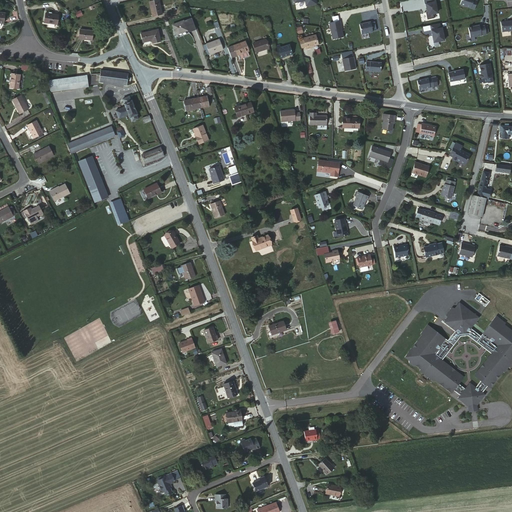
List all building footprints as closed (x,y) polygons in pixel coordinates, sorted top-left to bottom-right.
[(158,0),(148,3),(152,18),(162,15),(158,0)] [(473,0),(461,0),(460,5),(475,10),(477,1),(474,0),(473,0)] [(438,12),(435,1),(426,3),(427,9),(426,12),(428,19),(434,17),(433,13),(438,12)] [(44,13),(42,22),(57,25),(58,16),(44,13)] [(511,20),(503,22),(504,32),(511,30),(511,20)] [(175,35),(188,31),(185,22),(173,26),(175,35)] [(339,22),(329,24),(333,41),(343,38),(339,22)] [(371,22),(359,25),(362,34),(373,32),(371,22)] [(440,22),(430,24),(434,41),(445,38),(442,26),(441,26),(440,22)] [(474,23),(463,26),(465,36),(481,32),(479,24),(474,25),(474,23)] [(78,40),(91,42),(92,32),(79,30),(78,40)] [(158,30),(141,35),(143,43),(151,41),(152,45),(162,42),(158,30)] [(302,42),(304,49),(304,51),(310,50),(309,48),(316,47),(314,37),(302,39),(302,42)] [(219,41),(205,46),(209,55),(223,50),(219,41)] [(256,54),(269,49),(265,41),(253,46),(256,54)] [(235,47),(237,55),(249,52),(247,44),(235,47)] [(275,47),(279,60),(284,58),(284,57),(293,54),(290,45),(281,48),(280,45),(275,47)] [(228,49),(230,57),(237,55),(235,47),(228,49)] [(511,55),(511,48),(499,49),(499,59),(501,59),(502,56),(511,55)] [(354,58),(340,61),(343,73),(356,70),(354,58)] [(371,63),(367,63),(366,72),(380,72),(380,63),(371,63)] [(449,72),(451,81),(466,77),(464,68),(453,71),(449,72)] [(128,74),(115,73),(101,70),(99,82),(113,84),(127,86),(128,74)] [(19,90),(22,76),(13,74),(11,88),(19,90)] [(48,80),(50,92),(89,86),(87,74),(48,80)] [(488,88),(485,74),(475,77),(477,86),(476,87),(477,89),(478,90),(488,88)] [(433,77),(429,78),(417,81),(419,89),(435,86),(433,77)] [(21,114),(27,111),(20,96),(14,99),(21,114)] [(129,122),(137,118),(129,96),(121,99),(123,107),(118,109),(119,112),(117,113),(119,116),(120,115),(121,118),(127,116),(129,122)] [(205,98),(199,100),(185,103),(187,113),(201,109),(208,107),(205,98)] [(254,114),(251,104),(234,110),(238,120),(254,114)] [(294,115),(294,111),(280,113),(282,124),(301,122),(300,115),(294,115)] [(316,113),(309,113),(308,125),(326,126),(331,127),(330,118),(327,118),(326,116),(316,115),(316,113)] [(395,116),(382,116),(382,121),(383,121),(382,131),(393,131),(393,122),(395,122),(395,116)] [(352,132),(352,131),(352,127),(356,127),(358,127),(359,120),(347,119),(347,117),(343,117),(342,127),(344,127),(343,132),(352,132)] [(27,125),(30,131),(33,138),(42,134),(36,121),(27,125)] [(421,125),(420,133),(420,135),(434,136),(435,126),(421,124),(421,125)] [(209,141),(204,128),(203,125),(193,129),(199,145),(209,141)] [(507,139),(507,134),(511,134),(511,127),(505,127),(500,126),(500,134),(501,134),(500,138),(507,139)] [(65,142),(69,152),(114,137),(110,128),(65,142)] [(456,144),(451,155),(454,157),(453,159),(465,165),(470,156),(462,151),(463,148),(456,144)] [(49,147),(33,155),(38,165),(54,157),(49,147)] [(145,163),(161,158),(158,148),(141,153),(145,163)] [(382,151),(372,148),(369,157),(387,163),(390,153),(382,151)] [(94,203),(107,198),(91,157),(78,163),(94,203)] [(338,164),(317,162),(317,171),(329,172),(329,175),(338,175),(338,164)] [(426,177),(429,168),(427,168),(425,166),(416,163),(413,173),(426,177)] [(511,167),(497,164),(496,171),(509,174),(511,167)] [(219,167),(210,169),(209,169),(210,176),(211,177),(210,178),(212,185),(223,182),(224,182),(221,175),(219,167)] [(278,173),(272,174),(276,185),(281,183),(278,173)] [(482,173),(477,197),(487,199),(488,199),(490,190),(485,189),(489,174),(482,173)] [(232,186),(241,183),(238,174),(229,177),(232,186)] [(455,182),(447,180),(446,185),(444,185),(443,191),(441,192),(440,197),(451,199),(455,182)] [(53,201),(70,194),(66,184),(49,191),(53,201)] [(156,184),(144,190),(148,199),(160,193),(156,184)] [(369,196),(358,192),(356,195),(358,196),(354,205),(364,209),(367,199),(368,200),(369,196)] [(325,193),(315,196),(319,208),(328,205),(325,198),(327,197),(325,193)] [(477,197),(474,196),(472,209),(471,214),(483,216),(484,211),(487,199),(477,197)] [(129,222),(120,199),(111,203),(120,226),(129,222)] [(220,203),(211,206),(215,219),(224,215),(220,203)] [(42,215),(38,206),(28,211),(27,210),(23,212),(28,222),(42,215)] [(6,210),(0,212),(0,224),(10,220),(6,210)] [(421,211),(417,210),(414,219),(418,220),(418,221),(433,225),(434,221),(440,223),(442,217),(435,215),(436,213),(432,212),(431,214),(421,211)] [(451,210),(449,217),(458,220),(460,213),(451,210)] [(299,214),(296,215),(291,216),(292,219),(294,223),(298,222),(301,221),(300,217),(299,214)] [(343,219),(334,222),(339,238),(349,235),(347,229),(345,230),(344,226),(345,226),(343,219)] [(176,237),(173,232),(165,237),(171,246),(173,245),(175,248),(181,244),(176,237)] [(250,240),(254,252),(270,247),(268,240),(258,243),(256,238),(250,240)] [(426,258),(437,255),(443,254),(440,244),(435,245),(430,245),(431,248),(424,249),(426,258)] [(467,245),(462,244),(460,255),(473,258),(475,247),(467,246),(467,245)] [(401,247),(393,248),(395,258),(408,256),(406,245),(401,246),(401,247)] [(507,248),(499,246),(497,256),(509,259),(511,248),(507,247),(507,248)] [(333,254),(324,257),(325,264),(331,263),(331,262),(340,260),(338,252),(333,253),(333,254)] [(369,255),(356,258),(359,270),(372,267),(369,255)] [(177,268),(177,269),(179,274),(181,280),(186,279),(186,280),(195,277),(190,263),(181,266),(182,267),(177,268)] [(163,266),(151,270),(153,275),(166,271),(163,266)] [(205,303),(199,286),(188,289),(196,307),(205,303)] [(414,367),(415,365),(422,370),(422,371),(421,372),(429,377),(435,381),(436,380),(453,392),(455,390),(461,395),(459,397),(469,405),(478,404),(485,393),(483,391),(487,385),(491,386),(503,370),(505,371),(511,360),(511,329),(504,323),(502,322),(503,320),(496,315),(481,335),(471,327),(479,317),(459,302),(456,306),(453,307),(447,314),(446,320),(444,323),(455,331),(448,341),(428,326),(422,334),(424,335),(422,337),(406,359),(410,361),(410,364),(414,367)] [(329,321),(332,333),(339,331),(336,319),(329,321)] [(282,322),(268,326),(270,336),(285,332),(282,322)] [(217,341),(212,328),(204,331),(208,344),(217,341)] [(182,353),(195,349),(191,340),(179,344),(182,353)] [(226,363),(220,349),(210,353),(215,366),(226,363)] [(237,396),(232,383),(224,386),(229,399),(237,396)] [(196,397),(201,411),(207,409),(202,395),(196,397)] [(234,426),(242,425),(240,411),(226,413),(227,427),(234,426)] [(202,416),(207,429),(212,427),(207,414),(202,416)] [(303,443),(317,441),(315,429),(302,431),(303,443)] [(251,440),(250,439),(240,443),(245,453),(255,448),(255,450),(260,447),(257,438),(251,440)] [(208,454),(209,457),(198,461),(203,472),(213,467),(212,465),(218,462),(214,452),(208,454)] [(323,459),(317,465),(326,473),(332,467),(323,459)] [(175,480),(172,473),(163,477),(164,478),(159,482),(163,494),(165,493),(167,496),(168,496),(171,496),(172,495),(173,492),(171,488),(173,486),(171,484),(174,483),(173,481),(175,480)] [(268,487),(264,476),(258,478),(259,480),(251,483),(255,492),(268,487)] [(340,487),(328,486),(326,494),(339,496),(340,487)] [(215,508),(228,509),(228,499),(226,499),(225,495),(215,494),(214,501),(216,501),(215,508)] [(279,511),(276,502),(270,505),(257,510),(257,511),(279,511)]
